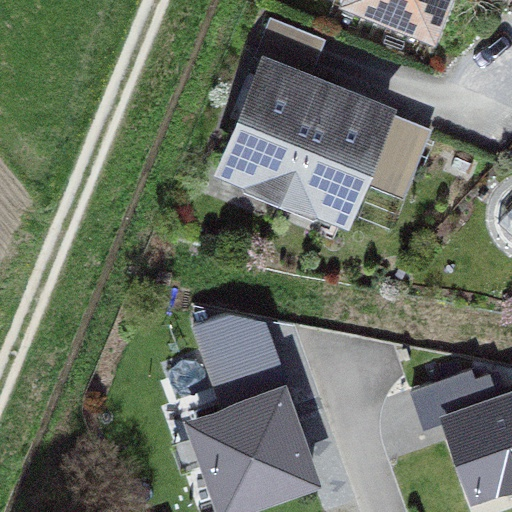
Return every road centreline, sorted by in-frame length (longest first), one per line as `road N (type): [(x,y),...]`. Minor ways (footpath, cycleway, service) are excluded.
road 1 (track): [(0,403),(163,0)]
road 2 (residential): [(333,353),(385,511)]
